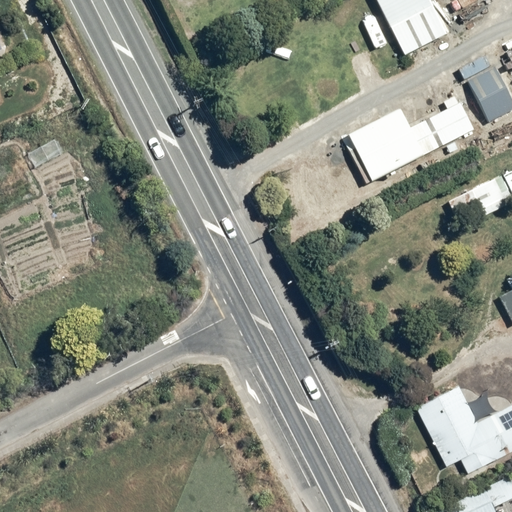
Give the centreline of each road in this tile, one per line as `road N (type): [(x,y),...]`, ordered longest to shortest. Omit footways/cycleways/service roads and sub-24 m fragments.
road 1 (secondary): [(95,0),(255,306)]
road 2 (unclassified): [(255,306),(0,431)]
road 3 (secondary): [(255,306),(359,511)]
